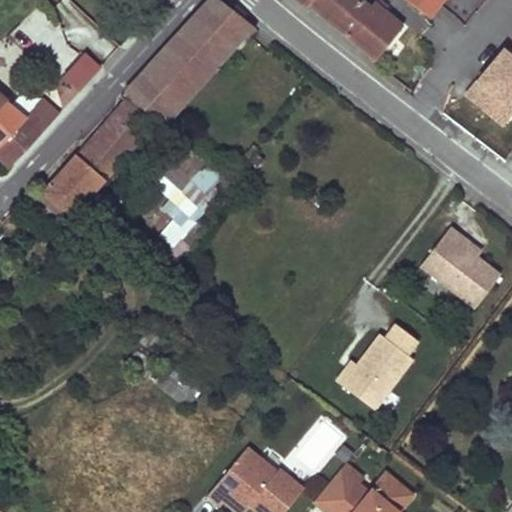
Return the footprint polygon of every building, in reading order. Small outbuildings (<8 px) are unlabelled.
[(158,117),(166,124),(184,103),(169,90),(184,74),(199,87),(253,27),(219,0),(208,0),(128,88),(158,117)] [(360,0),(312,0),(309,4),(376,59),(402,27),(384,11),(387,7),(377,0),(375,0),(369,8),(360,0)] [(405,0),(430,19),(444,0),(405,0)] [(511,45),(508,50),(503,46),(462,94),(500,126),(511,111),(511,45)] [(69,73),(63,80),(64,108),(68,105),(67,105),(83,87),(69,73)] [(169,90),(184,103),(199,87),(184,74),(169,90)] [(44,194),(69,216),(72,218),(116,169),(115,167),(158,117),(128,88),(120,97),(125,102),(78,157),(75,154),(42,191),(41,192),(44,194)] [(0,159),(8,168),(42,132),(48,125),(40,118),(34,126),(24,118),(6,102),(0,97),(0,159)] [(48,125),(56,117),(39,101),(24,118),(34,126),(40,118),(48,125)] [(150,183),(195,223),(230,180),(182,138),(158,163),(153,168),(159,173),(150,183)] [(140,174),(150,183),(159,173),(153,168),(158,163),(154,160),(140,174)] [(40,198),(66,220),(69,216),(44,194),(40,198)] [(478,305),(500,275),(476,257),(461,245),(464,240),(450,229),(424,264),(478,305)] [(464,240),(461,245),(476,257),(480,252),(464,240)] [(90,283),(107,298),(117,287),(100,271),(90,283)] [(353,360),(337,380),(374,408),(377,404),(389,388),(413,358),(408,354),(418,340),(397,324),(386,337),(381,334),(358,364),(353,360)] [(156,385),(188,406),(201,387),(169,366),(156,385)] [(389,388),(377,404),(389,413),(402,397),(389,388)] [(247,448),(208,496),(209,496),(220,506),(224,502),(236,511),(241,506),(246,511),(249,506),(256,511),(284,511),(304,490),(279,469),(277,472),(247,448)] [(345,464),(313,501),(325,511),(335,511),(337,511),(338,511),(399,511),(413,495),(386,472),(369,492),(363,499),(353,491),(359,484),(363,479),(345,464)] [(363,499),(369,492),(359,484),(353,491),(363,499)]
